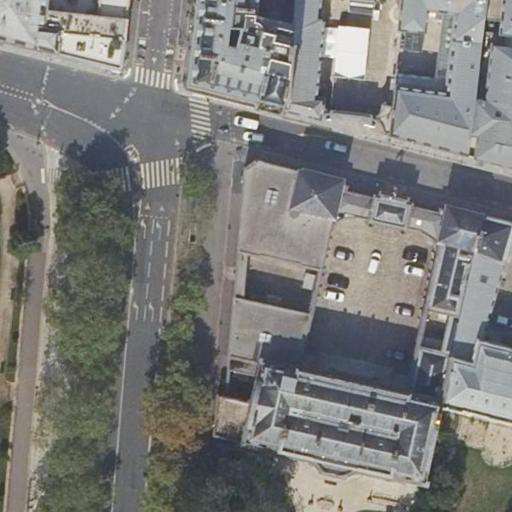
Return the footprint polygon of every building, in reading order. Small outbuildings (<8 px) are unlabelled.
[(128,0),(0,0),(0,39),(27,46),(121,69),(128,3),(128,0)] [(256,14),(256,0),(193,0),(192,21),(191,28),(184,86),(224,96),(285,111),(294,28),(279,25),(277,25),(274,25),(271,26),(269,28),(268,29),(263,29),(262,26),(261,24),(260,23),(256,20),(256,14)] [(297,0),(294,28),(285,111),(320,120),(322,117),(324,115),(326,115),(329,115),(332,115),(331,119),(341,120),(342,116),(343,116),(343,115),(344,115),(343,114),(343,113),(341,113),(341,111),(335,110),(335,111),(333,111),(333,112),(330,112),(327,110),(325,108),(323,104),(323,101),(324,96),(317,95),(325,17),(323,14),(320,14),(321,0),(402,0),(400,28),(425,31),(428,9),(457,12),(447,90),(396,85),(393,107),(383,105),(384,108),(382,112),(378,115),(374,116),(370,117),(370,116),(368,115),(368,114),(362,113),(362,114),(360,115),(360,116),(358,116),(358,117),(358,118),(359,118),(358,122),(368,123),(368,120),(370,119),(374,121),(377,122),(381,127),(382,131),(382,135),(383,135),(467,155),(485,0),(297,0)] [(511,34),(511,0),(490,0),(495,1),(494,9),(496,15),(495,26),(501,27),(500,34),(511,34)] [(511,44),(493,43),(483,112),(478,112),(477,120),(480,120),(474,158),(511,167),(511,44)] [(392,202),(346,191),(347,186),(340,184),(340,181),(255,160),(243,168),(236,252),(261,256),(261,255),(300,264),(299,265),(321,269),(328,233),(331,228),(333,225),(335,223),(338,220),(341,219),(343,218),(346,217),(350,217),(355,218),(356,216),(370,219),(369,221),(405,229),(407,227),(419,230),(419,232),(423,234),(427,235),(429,237),(431,239),(433,242),(434,244),(436,247),(436,250),(436,254),(436,258),(425,307),(450,313),(442,341),(419,336),(407,393),(299,368),(311,312),(232,297),(226,370),(259,376),(253,402),(223,396),(216,395),(212,435),(244,440),(244,442),(277,449),(277,450),(311,458),(311,459),(313,460),(320,468),(320,470),(342,474),(342,473),(353,468),(354,468),(355,467),(390,475),(390,474),(424,482),(441,406),(482,216),(446,207),(445,210),(438,209),(437,213),(392,202)] [(511,222),(482,216),(441,406),(463,411),(463,409),(487,415),(487,416),(511,422),(511,346),(482,339),(504,264),(505,264),(509,251),(511,252),(511,222)]
